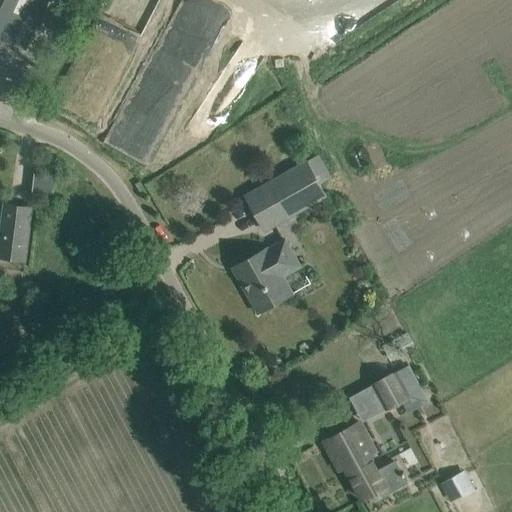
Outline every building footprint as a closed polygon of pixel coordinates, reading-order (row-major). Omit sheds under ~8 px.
[(0,0),(0,38),(25,50),(48,0),(0,0)] [(326,196),(306,162),(245,196),(265,231),(326,196)] [(0,252),(0,257),(27,260),(32,206),(4,204),(0,252)] [(267,249),(267,248),(232,268),(257,313),(292,293),(283,276),(300,266),(285,239),(267,249)] [(374,387),(387,412),(412,399),(399,374),(374,387)] [(362,499),(385,487),(388,493),(406,483),(394,462),(378,471),(369,454),(375,451),(359,422),(323,441),(339,470),(345,467),(362,499)] [(475,489),(465,471),(441,484),(451,503),(475,489)]
